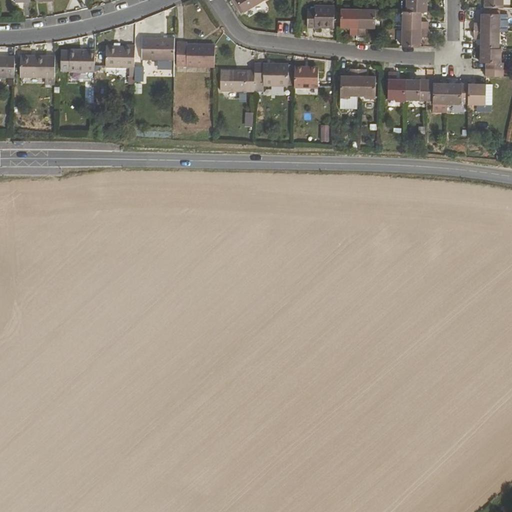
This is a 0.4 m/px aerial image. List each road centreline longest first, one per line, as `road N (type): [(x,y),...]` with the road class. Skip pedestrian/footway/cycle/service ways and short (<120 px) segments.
road 1 (tertiary): [(511,176),(338,163),(0,158)]
road 2 (residential): [(453,0),(453,59),(250,38),(217,0)]
road 3 (residential): [(164,0),(64,32),(0,37)]
